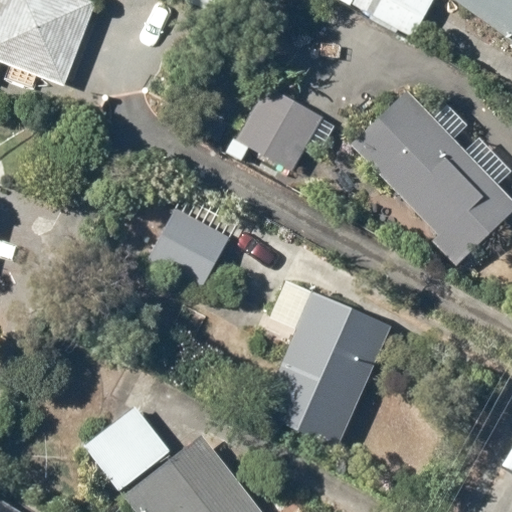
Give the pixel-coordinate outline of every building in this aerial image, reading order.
[(0,57),(66,82),(97,0),(10,0),(0,27),(0,57)] [(422,36),(438,0),(362,0),(359,7),(422,36)] [(511,0),(454,0),(511,41),(511,0)] [(332,118),(271,83),(241,136),(302,171),(332,118)] [(511,218),(511,190),(409,88),(355,143),(444,232),(437,239),(464,266),(511,218)] [(235,237),(178,207),(151,258),(209,288),(235,237)] [(396,322),(288,275),(270,317),(302,330),(268,409),(345,442),(396,322)] [(173,452),(136,408),(88,448),(126,492),(173,452)] [(268,511),(209,433),(125,496),(136,511),(268,511)] [(15,511),(0,502),(0,511),(15,511)]
